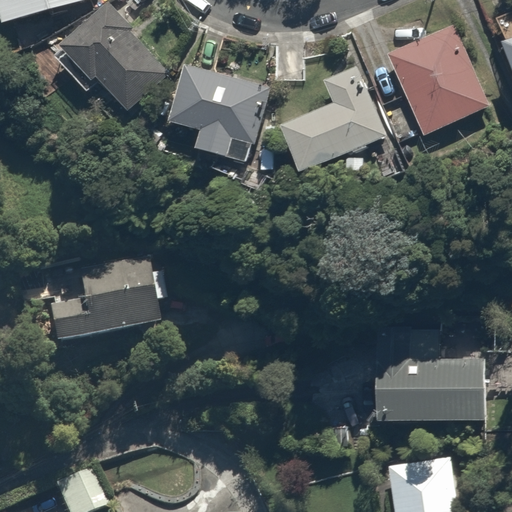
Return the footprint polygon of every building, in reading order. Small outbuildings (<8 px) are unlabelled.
[(6,0),(14,25),(100,0),(6,0)] [(98,82),(103,77),(131,112),(179,74),(121,0),(119,0),(66,42),(98,82)] [(511,14),(502,19),(511,41),(511,14)] [(460,25),(392,54),(426,134),(494,105),(460,25)] [(265,83),(187,65),(174,120),(208,128),(203,150),(237,158),(242,139),(252,141),(265,83)] [(335,102),(288,123),(308,170),(396,133),(368,65),(327,83),(335,102)] [(158,305),(178,300),(169,263),(153,267),(149,250),(86,265),(93,292),(50,303),(62,350),(163,325),(158,305)] [(443,331),(386,332),(387,422),(489,421),(489,355),(443,355),(443,331)] [(94,465),(57,480),(70,511),(90,511),(110,504),(94,465)] [(461,511),(456,471),(399,479),(403,511),(461,511)]
